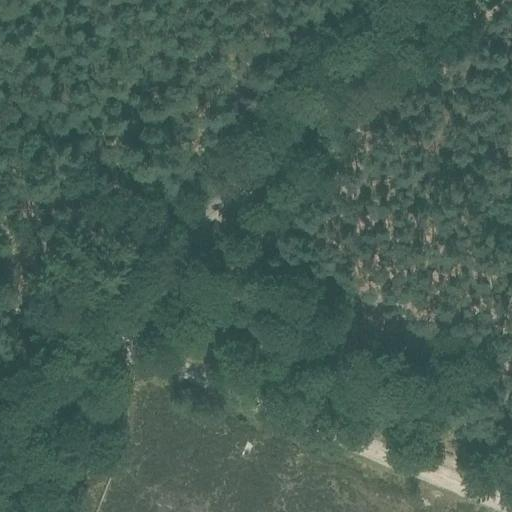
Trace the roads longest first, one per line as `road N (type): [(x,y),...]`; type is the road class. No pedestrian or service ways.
road 1 (track): [(0,452),(419,14),(417,0)]
road 2 (track): [(511,502),(114,335)]
